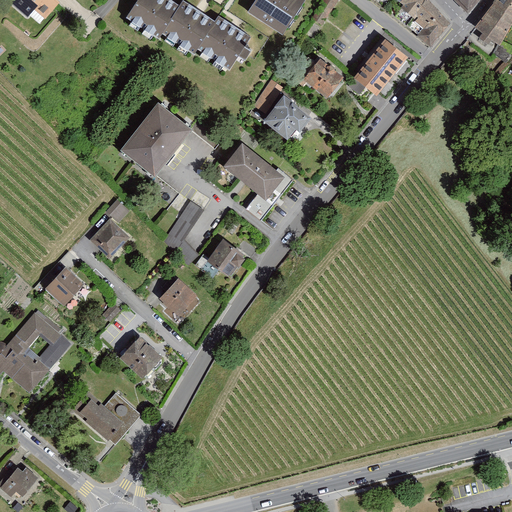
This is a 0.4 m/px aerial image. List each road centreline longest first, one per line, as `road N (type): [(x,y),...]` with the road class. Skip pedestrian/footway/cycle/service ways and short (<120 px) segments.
road 1 (secondary): [(459,19),(250,280),(148,453)]
road 2 (secondary): [(223,511),(509,439)]
road 3 (residential): [(105,511),(0,420)]
